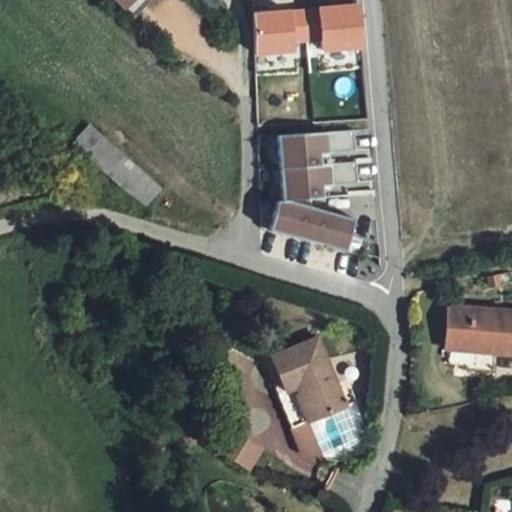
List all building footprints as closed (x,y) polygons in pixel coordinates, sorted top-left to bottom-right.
[(359,11),(325,14),(328,59),(364,56),(359,11)] [(318,16),(261,18),(263,61),(322,52),(318,16)] [(88,122),(70,143),(140,206),(159,186),(88,122)] [(328,140),(285,142),(287,174),(330,171),(328,140)] [(288,177),(290,204),(332,200),(330,175),(288,177)] [(286,211),(279,232),(356,252),(364,230),(286,211)] [(184,280),(166,275),(161,293),(179,298),(184,280)] [(508,352),(510,308),(445,307),(445,344),(463,343),(463,353),(485,352),(508,352)] [(313,335),(260,357),(277,399),(290,393),(303,422),(352,403),(344,380),(332,385),(313,335)] [(463,343),(445,344),(445,373),(463,373),(463,353),(463,343)] [(485,352),(463,353),(463,373),(485,372),(485,352)] [(244,468),(254,449),(237,436),(227,446),(212,442),(211,450),(244,468)]
